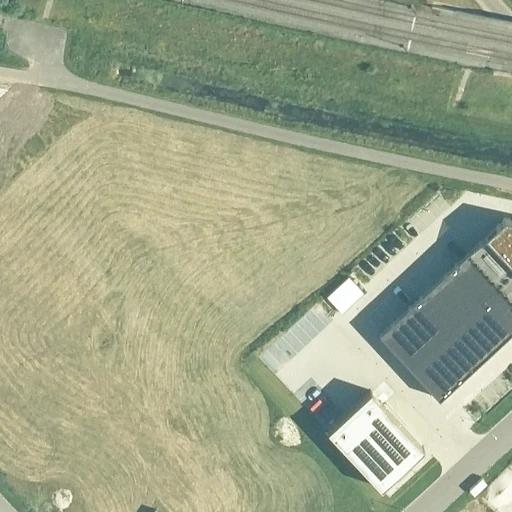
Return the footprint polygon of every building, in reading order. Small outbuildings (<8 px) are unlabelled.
[(511,225),(503,216),(485,233),(511,261),(511,225)] [(511,218),(503,216),(511,225),(511,218)] [(511,261),(485,233),(466,251),(497,282),(511,268),(511,261)] [(466,251),(449,266),(480,299),(497,282),(466,251)] [(449,266),(431,283),(462,315),(480,299),(449,266)] [(511,268),(497,282),(511,297),(511,268)] [(510,331),(511,329),(511,297),(497,282),(480,299),(510,331)] [(431,283),(413,300),(444,332),(462,315),(431,283)] [(480,299),(462,315),(492,348),(510,331),(480,299)] [(413,300),(396,316),(426,348),(444,332),(413,300)] [(473,365),(492,348),(462,315),(444,332),(473,365)] [(396,316),(378,332),(408,365),(426,348),(396,316)] [(473,365),(444,332),(426,348),(456,381),(473,365)] [(426,348),(408,365),(438,398),(456,381),(426,348)] [(292,511),(348,511),(353,508),(246,389),(210,422),(292,511)] [(398,473),(400,471),(406,466),(408,464),(410,462),(410,461),(424,447),(370,389),(326,429),(380,488),(395,474),(395,475),(398,473)] [(483,494),(499,511),(511,511),(511,495),(498,480),(483,494)] [(178,511),(229,511),(207,487),(178,511)]
